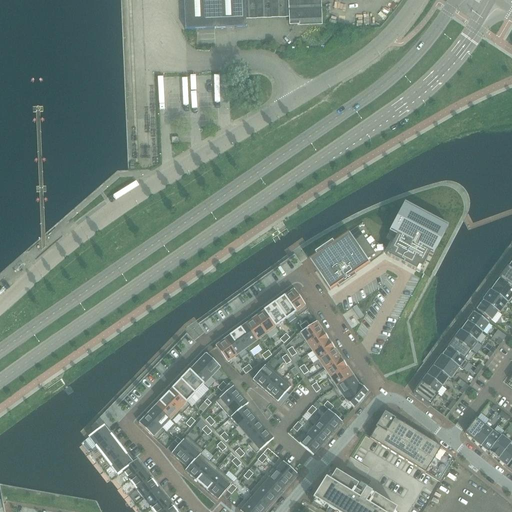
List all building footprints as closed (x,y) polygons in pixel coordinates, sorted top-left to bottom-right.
[(183,0),(185,30),(246,28),(246,20),(245,20),(245,18),(290,16),(290,24),(297,24),(297,26),(321,25),(320,0),(183,0)] [(396,237),(386,256),(419,274),(429,254),(432,256),(448,226),(404,203),(389,233),(396,237)] [(309,259),(308,259),(318,274),(326,285),(330,291),(331,291),(330,290),(337,286),(338,288),(348,282),(348,281),(346,279),(351,276),(352,278),(353,278),(356,276),(355,274),(369,264),(369,265),(370,264),(366,259),(375,254),(360,231),(351,237),(348,232),(347,233),(333,243),(332,241),(314,253),(316,255),(309,259)] [(511,270),(508,267),(499,279),(511,288),(511,270)] [(511,288),(499,279),(491,290),(507,302),(507,303),(509,304),(511,299),(511,288)] [(308,310),(294,290),(284,297),(295,313),(297,317),(308,310)] [(491,290),(483,301),(497,312),(499,313),(507,303),(507,302),(491,290)] [(274,304),(285,320),(295,313),(284,297),(274,304)] [(497,312),(483,301),(476,310),(491,321),(497,312)] [(264,311),(276,327),(285,320),(274,304),(264,311)] [(254,318),(266,334),(276,327),(264,311),(254,318)] [(474,312),(467,321),(482,332),(489,323),(474,312)] [(256,341),(257,341),(266,334),(254,318),(245,325),(256,341)] [(482,332),(467,321),(461,330),(475,341),(476,341),(482,332)] [(300,333),(306,342),(323,332),(316,322),(300,333)] [(246,349),(249,352),(259,345),(257,341),(256,341),(245,325),(235,332),(247,348),(246,349)] [(461,330),(454,339),(471,351),(477,342),(476,341),(475,341),(461,330)] [(306,342),(312,351),(329,340),(323,331),(323,332),(306,342)] [(225,340),(237,355),(246,349),(247,348),(235,332),(225,340)] [(454,339),(448,347),(464,360),(465,359),(471,351),(454,339)] [(225,340),(215,347),(227,363),(237,355),(225,340)] [(329,340),(312,351),(318,360),(335,349),(329,340)] [(448,347),(442,355),(459,367),(458,368),(462,371),(469,362),(465,359),(464,360),(448,347)] [(335,349),(318,360),(324,369),(341,358),(339,356),(335,349)] [(212,377),(220,368),(206,354),(197,363),(212,377)] [(442,355),(433,367),(448,377),(448,378),(450,379),(458,368),(459,367),(442,355)] [(341,358),(324,369),(330,378),(347,367),(341,358)] [(204,385),(212,377),(197,363),(190,371),(204,385)] [(275,372),(266,364),(253,380),(261,387),(275,372)] [(347,367),(330,378),(328,379),(334,388),(334,389),(353,376),(347,367)] [(433,367),(427,375),(442,386),(448,378),(448,377),(433,367)] [(195,394),(204,385),(190,371),(181,380),(195,394)] [(283,379),(275,372),(261,387),(269,395),(283,379)] [(427,375),(421,383),(436,394),(442,386),(427,375)] [(339,399),(343,397),(342,396),(359,385),(358,385),(353,376),(334,389),(334,388),(332,390),(339,399)] [(269,395),(278,402),(292,386),(283,379),(269,395)] [(187,402),(195,394),(181,380),(172,389),(186,403),(187,402)] [(436,394),(421,383),(413,394),(430,406),(438,395),(436,394)] [(359,384),(358,385),(359,385),(342,396),(343,397),(345,400),(344,401),(353,409),(358,404),(364,397),(368,392),(359,384)] [(216,402),(223,410),(241,395),(233,387),(216,402)] [(180,413),(181,415),(191,406),(187,402),(186,403),(172,389),(164,398),(180,413)] [(223,410),(230,418),(245,406),(248,404),(241,395),(223,410)] [(170,420),(171,422),(180,413),(164,398),(156,406),(170,420)] [(162,428),(170,420),(156,406),(147,415),(161,429),(162,428)] [(238,426),(252,414),(245,406),(230,418),(229,419),(236,428),(238,427),(238,426)] [(328,411),(321,419),(335,431),(342,423),(328,411)] [(369,439),(425,473),(432,462),(434,459),(441,448),(385,413),(375,427),(376,428),(369,439)] [(238,427),(245,434),(259,422),(252,414),(238,426),(238,427)] [(165,432),(162,428),(161,429),(147,415),(139,424),(156,441),(165,432)] [(321,419),(314,427),(328,439),(335,431),(321,419)] [(464,433),(473,440),(485,426),(476,419),(464,433)] [(245,434),(252,442),(266,430),(259,422),(245,434)] [(473,440),(481,446),(492,432),(485,426),(473,440)] [(104,427),(89,438),(96,447),(96,448),(112,436),(111,436),(104,427)] [(314,427),(307,435),(320,447),(328,439),(314,427)] [(248,445),(256,454),(274,439),(266,430),(252,442),(248,445)] [(481,446),(488,452),(501,436),(493,430),(492,432),(481,446)] [(313,456),(320,447),(307,435),(303,432),(295,441),(313,456)] [(112,436),(96,448),(103,457),(119,445),(112,436)] [(488,452),(498,460),(509,445),(511,443),(501,436),(488,452)] [(171,454),(180,461),(195,444),(186,437),(171,454)] [(180,461),(188,468),(188,469),(201,454),(204,451),(195,444),(180,461)] [(119,445),(103,457),(110,466),(126,454),(119,445)] [(511,459),(511,447),(509,445),(498,460),(507,466),(511,459)] [(126,454),(110,466),(111,467),(118,476),(122,472),(137,460),(132,463),(126,455),(126,454)] [(185,471),(193,479),(209,461),(201,454),(188,469),(188,468),(185,471)] [(272,467),(290,483),(297,474),(279,459),(272,467)] [(137,460),(122,472),(129,481),(144,470),(137,460)] [(193,479),(202,486),(217,468),(209,461),(193,479)] [(282,491),(290,483),(272,467),(265,475),(282,491)] [(202,486),(210,493),(225,475),(217,468),(202,486)] [(129,481),(136,490),(151,479),(144,470),(129,481)] [(326,480),(313,500),(332,511),(394,511),(396,510),(335,472),(329,482),(326,480)] [(234,483),(225,475),(210,493),(218,500),(222,496),(234,483)] [(275,499),(282,491),(265,475),(258,484),(275,499)] [(151,479),(136,490),(143,499),(158,488),(158,487),(151,478),(151,479)] [(268,507),(275,499),(258,484),(250,492),(252,494),(253,493),(268,507)] [(158,488),(143,499),(150,508),(165,497),(158,488)] [(245,501),(257,511),(263,511),(268,507),(253,493),(252,494),(246,501),(245,501)] [(150,508),(153,511),(163,511),(172,506),(165,497),(150,508)] [(240,511),(257,511),(245,501),(246,501),(244,499),(236,508),(240,511)]
